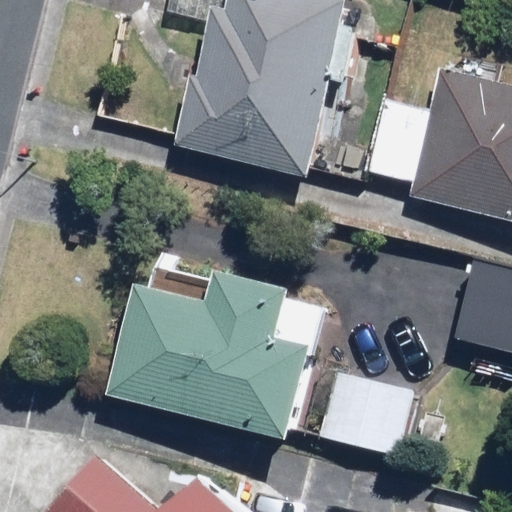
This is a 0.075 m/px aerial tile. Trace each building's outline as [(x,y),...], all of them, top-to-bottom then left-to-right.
[(350,14),(297,0),(177,0),(172,19),(216,30),(183,155),(311,190),(338,89),(348,92),(363,38),(345,33),(350,14)] [(368,179),(417,191),(414,204),(511,227),(511,97),(444,81),(434,120),(386,108),(368,179)] [(511,262),(481,255),(458,350),(511,363),(511,262)] [(292,457),(332,310),(168,265),(159,299),(136,293),(105,406),(292,457)] [(418,394),(338,375),(321,444),(402,463),(418,394)] [(227,511),(204,489),(181,511),(154,511),(103,461),(52,511),(227,511)]
